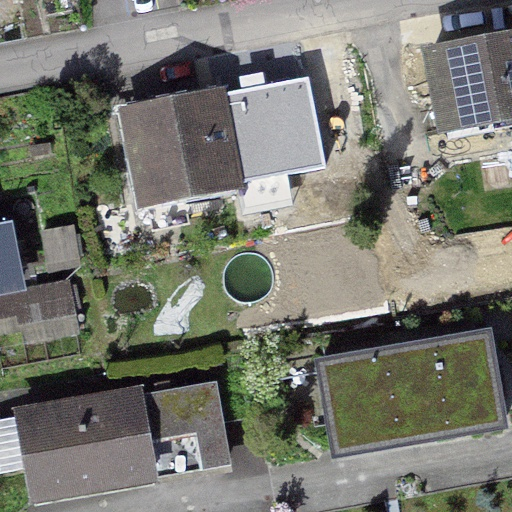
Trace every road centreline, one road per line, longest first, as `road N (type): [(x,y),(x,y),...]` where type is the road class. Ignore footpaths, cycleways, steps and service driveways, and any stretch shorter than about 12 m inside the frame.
road 1 (residential): [(366,0),(0,72)]
road 2 (residential): [(511,450),(197,511)]
